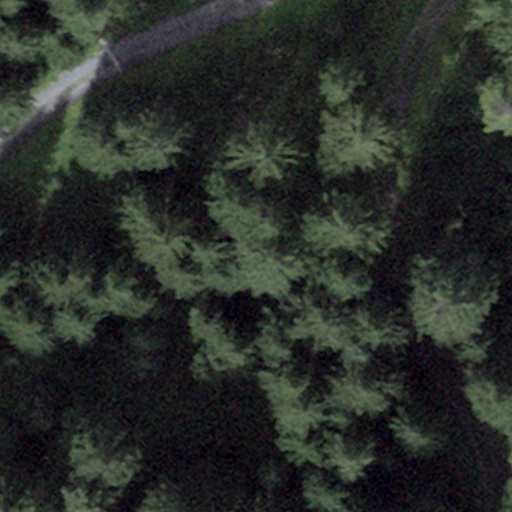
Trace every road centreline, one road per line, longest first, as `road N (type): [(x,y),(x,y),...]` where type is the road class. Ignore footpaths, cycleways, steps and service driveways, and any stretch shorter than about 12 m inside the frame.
road 1 (track): [(493,511),(484,458),(394,251),(391,116),(404,61),(437,0)]
road 2 (track): [(231,0),(65,87),(0,138)]
